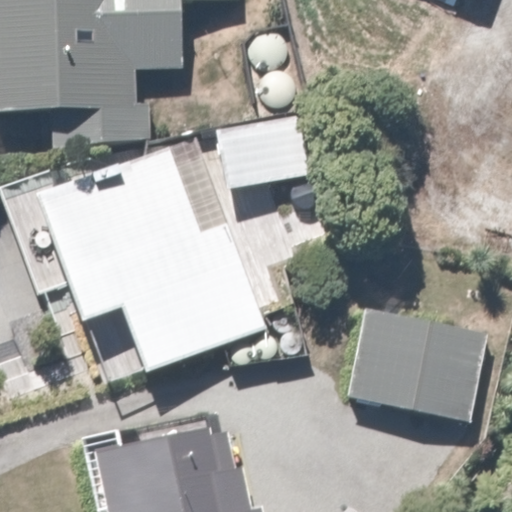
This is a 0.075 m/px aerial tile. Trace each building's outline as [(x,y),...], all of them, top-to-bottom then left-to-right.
[(132,111),(131,77),(180,75),(178,7),(236,5),(235,0),(0,0),(0,123),(47,122),(48,149),(152,146),(151,111),(132,111)] [(205,138),(220,200),(320,177),(305,115),(205,138)] [(122,314),(147,378),(268,331),(226,222),(199,232),(168,151),(31,203),(80,331),(122,314)] [(12,318),(37,309),(1,211),(0,211),(0,345),(20,338),(12,318)] [(365,315),(348,402),(470,426),(487,339),(365,315)] [(84,434),(98,511),(266,511),(261,511),(242,511),(222,407),(84,434)]
